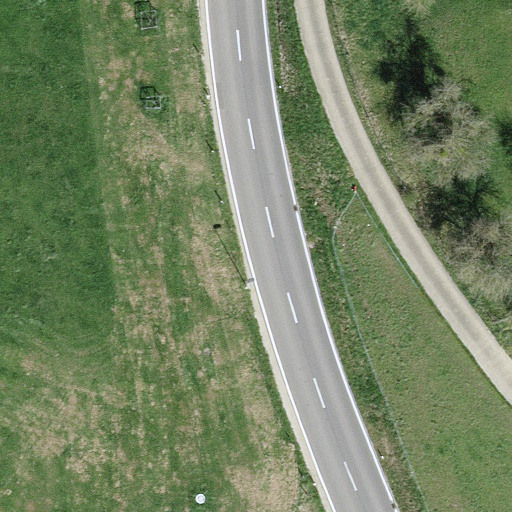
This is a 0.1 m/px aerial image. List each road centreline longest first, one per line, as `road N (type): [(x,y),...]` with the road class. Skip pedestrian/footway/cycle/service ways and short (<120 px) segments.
road 1 (secondary): [(233,0),(252,142),(288,297),(365,511)]
road 2 (track): [(511,396),(379,188),(308,26),(306,0)]
